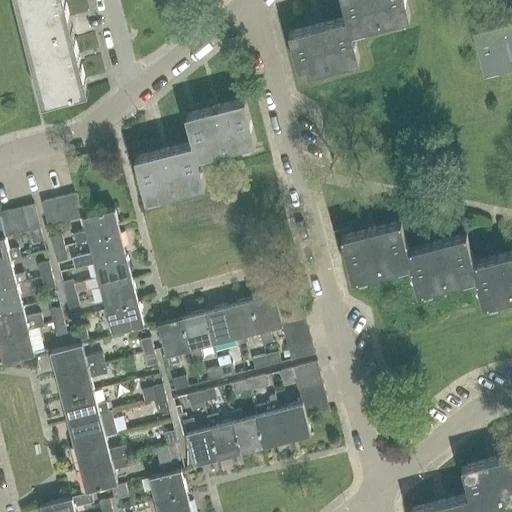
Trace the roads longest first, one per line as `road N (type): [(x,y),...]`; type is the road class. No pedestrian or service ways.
road 1 (residential): [(377,490),(251,1)]
road 2 (residential): [(377,490),(477,412),(511,399)]
road 3 (residential): [(130,97),(251,1)]
road 4 (residential): [(0,162),(94,125),(130,97)]
